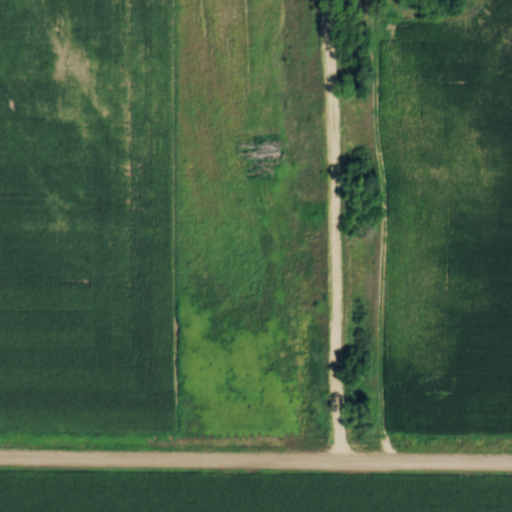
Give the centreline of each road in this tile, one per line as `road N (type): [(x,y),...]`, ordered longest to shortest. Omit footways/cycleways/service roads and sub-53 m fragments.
road 1 (residential): [(342,462),(323,0)]
road 2 (residential): [(342,462),(0,458)]
road 3 (residential): [(511,463),(342,462)]
